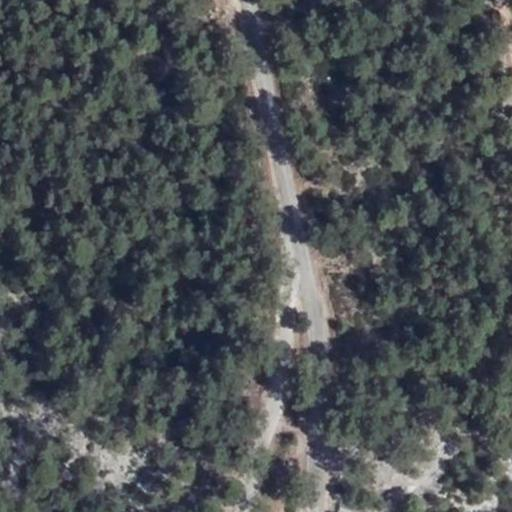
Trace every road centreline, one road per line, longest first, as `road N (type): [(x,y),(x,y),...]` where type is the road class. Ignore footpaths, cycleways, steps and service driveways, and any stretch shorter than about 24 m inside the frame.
road 1 (unclassified): [(302,236),(273,401),(242,511)]
road 2 (unclassified): [(302,236),(318,511)]
road 3 (unclassified): [(246,0),(302,236)]
